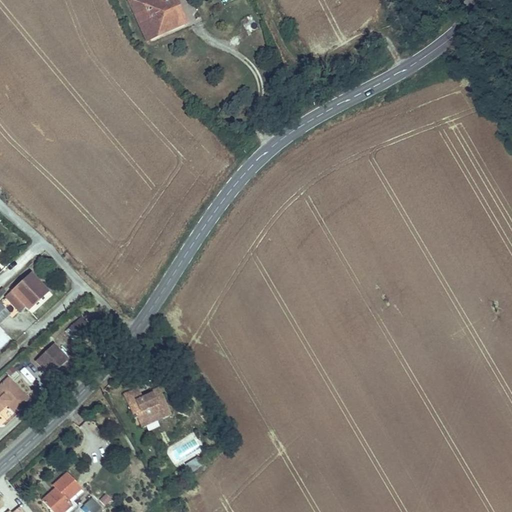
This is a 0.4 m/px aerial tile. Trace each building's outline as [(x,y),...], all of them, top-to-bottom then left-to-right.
[(132,0),(148,38),(160,33),(154,20),(182,9),(178,0),(132,0)] [(154,20),(160,33),(187,23),(182,9),(154,20)] [(511,51),(510,48),(501,53),(508,66),(511,64),(511,51)] [(32,276),(8,298),(20,311),(26,306),(31,312),(49,295),(32,276)] [(1,303),(0,303),(0,323),(11,314),(1,303)] [(80,319),(67,329),(85,350),(98,340),(80,319)] [(55,343),(34,362),(49,379),(70,360),(55,343)] [(8,381),(0,388),(0,413),(8,406),(16,416),(29,404),(8,381)] [(138,388),(124,395),(135,418),(141,414),(144,420),(157,413),(160,419),(170,413),(158,388),(148,392),(150,396),(143,399),(138,388)] [(201,468),(196,438),(168,442),(171,465),(187,462),(188,470),(201,468)] [(54,490),(42,500),(51,511),(61,511),(70,505),(66,500),(80,487),(67,472),(50,485),(54,490)] [(91,497),(82,506),(87,511),(98,511),(102,509),(91,497)]
